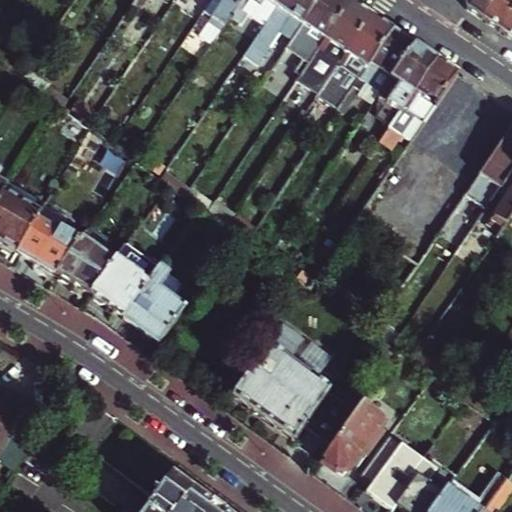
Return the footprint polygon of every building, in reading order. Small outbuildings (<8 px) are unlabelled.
[(49,0),(15,0),(6,15),(29,30),(49,0)] [(217,0),(205,0),(199,10),(208,15),(217,0)] [(220,24),(226,15),(235,0),(217,0),(208,15),(220,24)] [(257,0),(266,0),(273,5),(276,0),(235,0),(226,15),(237,22),(245,10),(240,6),(243,0),(253,0),(256,2),(257,0)] [(276,31),(287,38),(313,0),(276,0),(273,5),(241,53),(254,63),(276,31)] [(297,73),(346,1),(344,0),(313,0),(287,38),(287,39),(301,49),(288,67),(297,73)] [(480,20),(493,0),(463,0),(465,10),(480,20)] [(511,0),(493,0),(480,20),(498,32),(511,10),(511,0)] [(312,95),(334,62),(366,14),(346,1),(297,73),(291,81),(312,95)] [(511,10),(498,32),(511,42),(511,10)] [(358,70),(386,28),(366,14),(334,62),(312,95),(311,96),(331,110),(338,99),(358,70)] [(377,67),(387,73),(408,43),(386,28),(358,70),(338,99),(344,103),(360,80),(366,84),(377,67)] [(397,111),(432,59),(408,43),(387,73),(375,91),(372,95),(397,111)] [(410,115),(419,120),(451,73),(432,59),(397,111),(376,141),(387,149),(410,115)] [(366,84),(375,91),(387,73),(377,67),(366,84)] [(508,166),(511,160),(511,115),(488,152),(508,166)] [(511,160),(508,166),(511,168),(511,183),(510,186),(506,187),(487,214),(493,219),(487,233),(491,235),(511,205),(511,160)] [(0,191),(0,244),(15,253),(37,214),(29,209),(31,205),(3,187),(0,191)] [(208,204),(186,187),(180,196),(202,212),(208,204)] [(15,253),(53,275),(80,236),(72,231),(71,234),(56,226),(62,217),(42,205),(37,214),(15,253)] [(284,225),(262,256),(287,274),(308,242),(284,225)] [(87,296),(88,293),(112,259),(80,236),(53,275),(87,296)] [(88,293),(120,317),(150,275),(117,251),(112,259),(88,293)] [(120,317),(156,343),(187,300),(172,289),(175,285),(155,267),(150,275),(120,317)] [(352,413),(306,378),(305,369),(296,363),(289,366),(282,360),(297,340),(277,325),(227,394),(290,439),(299,426),(329,447),(352,413)] [(0,450),(28,406),(2,390),(0,393),(0,450)] [(379,419),(358,404),(352,413),(329,447),(319,460),(340,475),(359,450),(363,453),(379,431),(373,427),(379,419)] [(409,473),(419,458),(386,434),(357,476),(368,484),(376,489),(370,497),(388,511),(392,506),(413,477),(409,473)] [(450,479),(419,458),(409,473),(413,477),(392,506),(400,511),(404,511),(407,509),(410,511),(426,511),(446,485),(450,479)] [(219,511),(169,476),(142,511),(128,511),(121,507),(117,511),(219,511)] [(503,478),(498,485),(478,511),(493,511),(510,489),(510,483),(503,478)] [(478,511),(498,485),(490,479),(476,498),(479,500),(475,506),(446,485),(426,511),(478,511)] [(363,492),(370,497),(376,489),(368,484),(363,492)]
